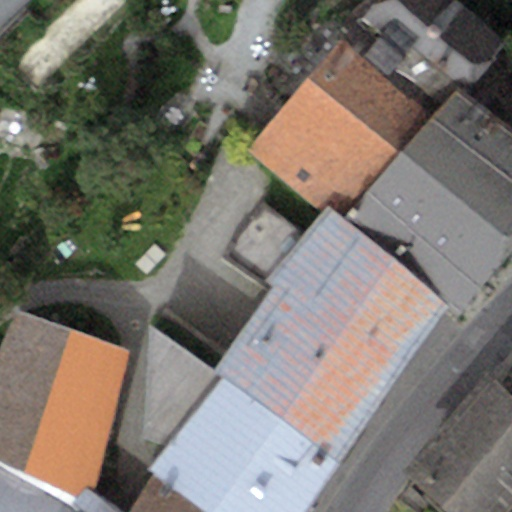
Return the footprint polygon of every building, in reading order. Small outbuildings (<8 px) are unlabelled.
[(259,150),(456,308),(511,243),(511,135),(480,109),(486,102),(465,86),(502,45),(449,0),(389,0),(369,23),(358,11),(343,26),(355,39),(259,150)] [(290,295),(227,381),(335,462),(442,304),(329,216),(311,237),(264,200),(222,255),(271,289),(274,283),(290,295)] [(0,458),(83,500),(86,494),(97,472),(91,467),(119,355),(46,328),(48,322),(24,314),(0,375),(0,458)] [(149,435),(179,445),(156,478),(201,511),(301,511),(335,462),(227,381),(155,331),(149,435)] [(495,511),(511,493),(511,408),(490,389),(415,474),(459,511),(495,511)] [(0,458),(0,511),(73,511),(83,500),(0,458)] [(201,511),(156,478),(150,489),(158,496),(148,511),(201,511)] [(114,511),(86,494),(83,500),(73,511),(114,511)]
